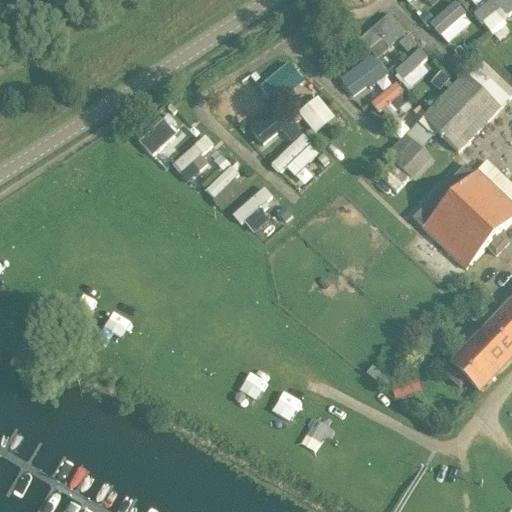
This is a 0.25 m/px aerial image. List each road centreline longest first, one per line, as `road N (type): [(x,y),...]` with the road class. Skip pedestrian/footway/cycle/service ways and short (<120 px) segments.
road 1 (residential): [(289,199),(191,110),(297,31),(383,0)]
road 2 (unclassified): [(0,176),(268,0)]
road 3 (residential): [(511,383),(460,446),(434,447),(319,388)]
